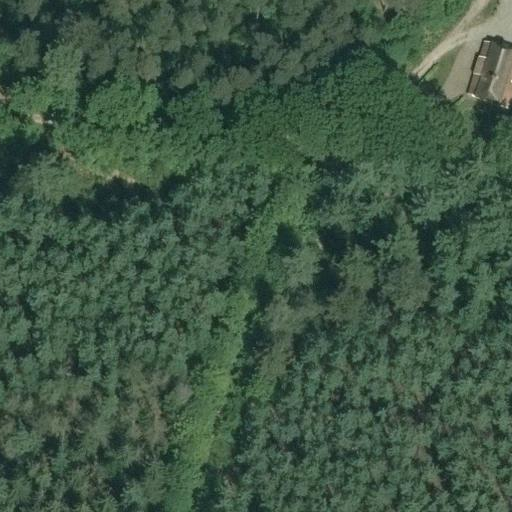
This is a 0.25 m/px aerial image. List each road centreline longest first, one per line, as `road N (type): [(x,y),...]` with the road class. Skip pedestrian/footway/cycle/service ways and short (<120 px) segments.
road 1 (track): [(335,163),(239,328),(186,511)]
road 2 (track): [(335,163),(0,116)]
road 3 (track): [(335,163),(479,0)]
road 4 (track): [(511,182),(335,163)]
